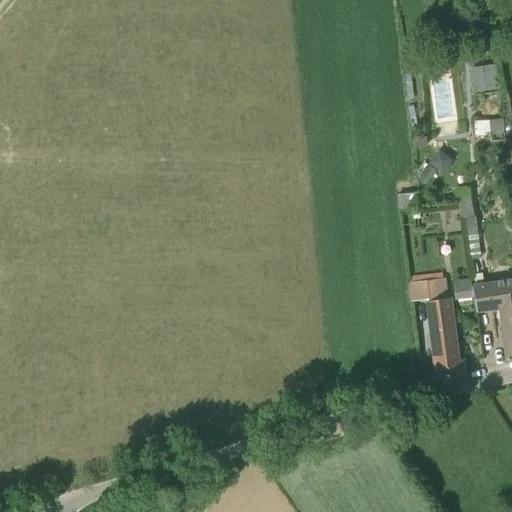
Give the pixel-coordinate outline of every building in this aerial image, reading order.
[(496,66),(469,69),(472,94),(499,90),(496,66)] [(490,143),(504,143),(502,120),(488,121),(488,122),(489,133),(490,143)] [(489,133),(488,122),(474,122),(474,134),(484,134),(489,133)] [(425,148),(425,137),(411,137),(411,148),(425,148)] [(444,167),(453,154),(441,146),(432,159),(444,167)] [(417,176),(426,184),(436,172),(427,164),(417,176)] [(472,218),(467,188),(456,190),(462,220),(472,218)] [(462,220),(470,261),(481,259),(472,218),(462,220)] [(500,308),(507,362),(511,361),(511,279),(484,283),(483,275),(472,276),(476,311),(500,308)] [(469,279),(452,281),(454,299),(472,297),(469,279)] [(428,302),(437,380),(464,375),(462,361),(455,362),(447,299),(428,302)]
